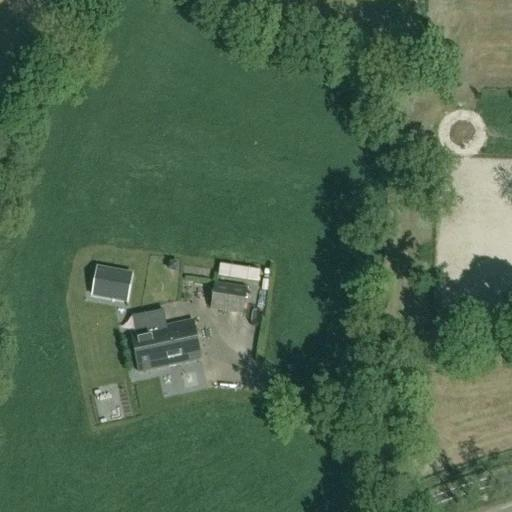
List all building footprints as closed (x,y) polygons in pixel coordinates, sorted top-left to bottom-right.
[(133,274),(97,268),(92,297),(128,304),(133,274)] [(243,315),(247,288),(215,282),(209,310),(243,315)] [(252,316),(271,317),(272,291),(265,291),(264,312),(253,312),(252,316)] [(178,350),(172,326),(166,327),(163,310),(133,317),(137,333),(131,335),(139,374),(149,372),(180,365),(177,350),(178,350)] [(177,350),(180,365),(201,361),(192,321),(172,326),(178,350),(177,350)]
